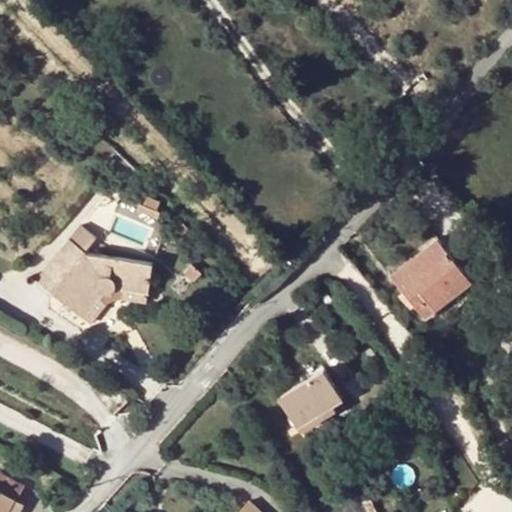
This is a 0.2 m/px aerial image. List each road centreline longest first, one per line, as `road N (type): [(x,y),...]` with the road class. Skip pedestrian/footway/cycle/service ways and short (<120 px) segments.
road 1 (residential): [(511,46),(71,511)]
road 2 (unknown): [(191,0),(365,202)]
road 3 (unknown): [(132,447),(226,467),(270,488),(287,511)]
